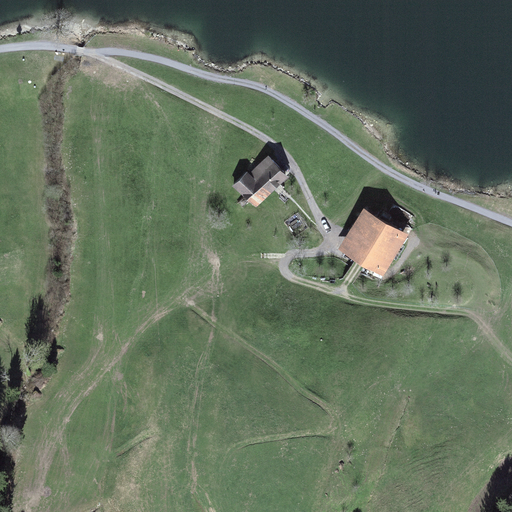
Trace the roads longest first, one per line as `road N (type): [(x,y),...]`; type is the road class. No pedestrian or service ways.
road 1 (track): [(0,50),(122,51),(246,83),(405,181),(511,225)]
road 2 (track): [(261,257),(213,266),(185,297),(327,405),(335,427),(244,443),(226,455)]
road 3 (track): [(94,53),(268,140),(294,168),(328,246),(261,257)]
road 4 (track): [(511,353),(477,314),(305,286),(261,257)]
